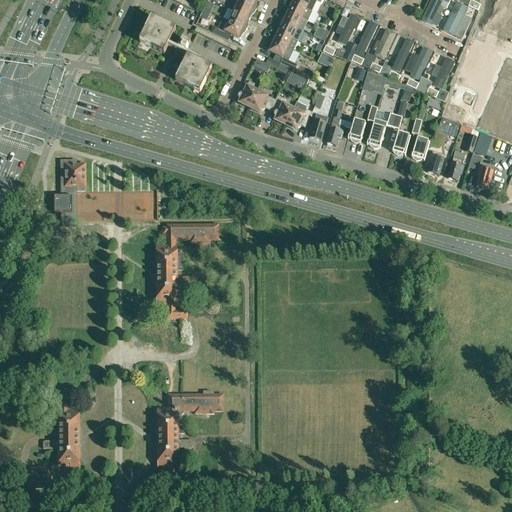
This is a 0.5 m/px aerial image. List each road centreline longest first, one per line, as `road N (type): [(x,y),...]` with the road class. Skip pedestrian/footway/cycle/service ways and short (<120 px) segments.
road 1 (primary): [(25,119),(511,263)]
road 2 (primary): [(511,237),(36,95)]
road 3 (residential): [(121,511),(117,174)]
road 4 (residential): [(215,121),(510,212)]
road 5 (residential): [(215,121),(106,65),(130,0)]
road 6 (residential): [(307,511),(121,511)]
road 7 (residential): [(215,121),(274,0)]
